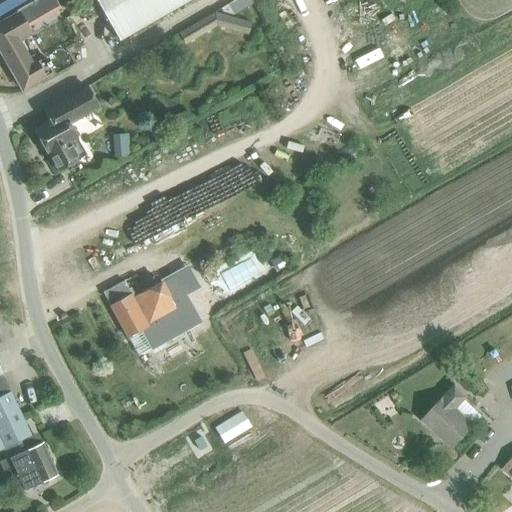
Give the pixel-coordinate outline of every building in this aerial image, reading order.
[(95,0),(119,40),(187,0),(95,0)] [(19,12),(0,23),(0,50),(22,90),(39,80),(41,83),(54,75),(50,67),(53,65),(51,61),(47,63),(44,56),(43,57),(32,64),(16,36),(28,29),(19,12)] [(180,34),(184,43),(219,22),(251,31),(253,23),(215,13),(180,34)] [(49,121),(34,130),(43,146),(44,146),(57,171),(63,167),(79,159),(77,155),(83,152),(76,139),(76,138),(68,124),(96,109),(98,108),(86,87),(63,100),(56,104),(44,111),(49,121)] [(281,256),(272,261),(277,270),(286,265),(281,256)] [(111,288),(103,293),(127,338),(128,337),(138,356),(150,349),(175,336),(199,322),(184,296),(172,276),(134,294),(131,288),(128,289),(123,282),(111,288)] [(463,394),(455,386),(422,421),(451,448),(463,436),(473,425),(481,416),(465,401),(468,398),(463,394)] [(0,396),(0,449),(1,449),(6,460),(0,462),(0,463),(14,494),(57,474),(42,442),(35,446),(9,392),(0,396)] [(251,426),(243,412),(215,429),(223,443),(251,426)] [(511,458),(503,469),(511,476),(511,458)]
